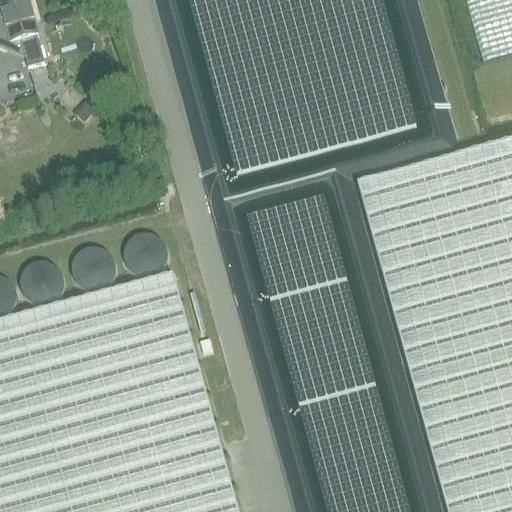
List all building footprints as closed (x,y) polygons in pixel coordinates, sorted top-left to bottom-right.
[(36,40),(37,40),(26,0),(0,0),(0,8),(1,14),(0,17),(0,49),(8,53),(10,47),(19,45),(26,72),(43,67),(36,40)] [(511,511),(511,147),(358,189),(446,511),(511,511)] [(166,258),(166,256),(166,253),(166,251),(165,249),(164,247),(164,245),(162,243),(161,241),(160,240),(158,238),(156,237),(154,236),(152,235),(150,234),(148,233),(146,233),(144,233),(141,233),(139,233),(137,234),(135,235),(133,236),(131,237),(129,238),(128,240),(126,241),(125,243),(124,245),(123,247),(122,249),(121,251),(121,253),(121,256),(121,258),(121,260),(122,262),(123,264),(124,266),(125,268),(126,270),(128,272),(129,273),(131,274),(133,276),(135,276),(137,277),(139,278),(141,278),(144,278),(146,278),(148,278),(150,277),(152,276),(154,276),(156,274),(158,273),(160,272),(161,270),(162,268),(163,266),(164,264),(165,262),(166,260),(166,258)] [(114,272),(114,270),(114,268),(113,266),(113,263),(112,261),(111,259),(110,257),(109,256),(107,254),(106,252),(104,251),(102,250),(100,249),(98,248),(96,248),(93,247),(91,247),(89,247),(87,248),(85,248),(83,249),(81,250),(79,251),(77,252),(75,254),(74,256),(72,257),(71,259),(70,261),(70,263),(69,266),(69,268),(69,270),(69,272),(69,274),(70,277),(70,279),(71,281),(72,283),(74,284),(75,286),(77,287),(79,289),(81,290),(83,291),(85,292),(87,292),(91,293),(93,292),(96,292),(98,292),(100,291),(102,290),(104,289),(106,287),(107,286),(109,284),(110,283),(111,281),(112,279),(113,277),(114,274),(114,272)] [(63,286),(63,284),(63,282),(62,280),(62,278),(61,276),(60,274),(59,272),(58,270),(56,268),(55,267),(53,265),(51,264),(49,263),(47,263),(45,262),(42,262),(40,262),(38,262),(36,262),(34,263),(31,263),(30,264),(28,265),(26,267),(24,268),(23,270),(21,272),(20,274),(19,276),(18,278),(18,280),(18,282),(18,284),(18,286),(18,289),(18,291),(19,293),(20,295),(21,297),(23,299),(24,300),(26,302),(28,303),(29,304),(32,305),(34,306),(36,306),(38,307),(40,307),(42,307),(45,306),(47,306),(49,305),(51,304),(53,303),(55,302),(56,300),(58,299),(59,297),(60,295),(61,293),(62,291),(62,289),(63,286)] [(236,511),(174,281),(0,328),(0,511),(236,511)] [(0,281),(0,322),(0,323),(7,319),(12,313),(14,306),(14,298),(11,291),(6,285),(0,281)]
